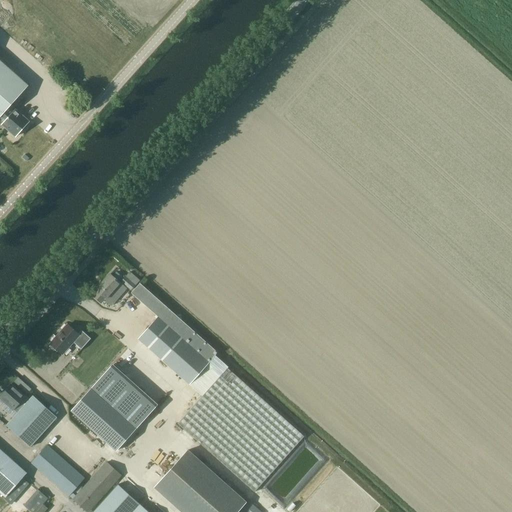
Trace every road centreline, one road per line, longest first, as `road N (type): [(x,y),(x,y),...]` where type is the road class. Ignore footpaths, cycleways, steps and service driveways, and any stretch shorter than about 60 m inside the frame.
road 1 (secondary): [(0,339),(303,0)]
road 2 (tertiary): [(191,0),(0,212)]
